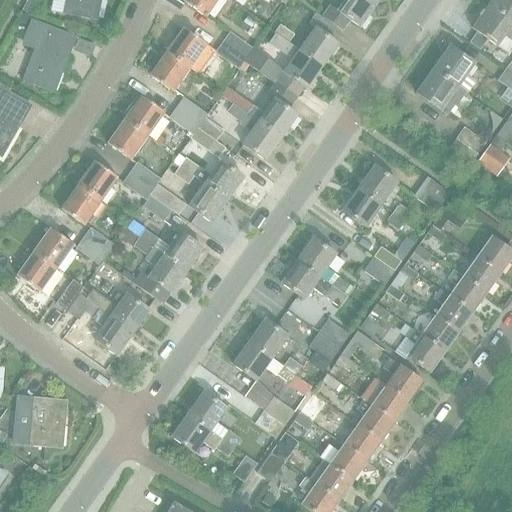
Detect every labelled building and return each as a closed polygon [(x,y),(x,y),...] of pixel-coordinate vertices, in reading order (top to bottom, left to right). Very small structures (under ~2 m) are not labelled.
[(95,17),(98,0),(67,0),(65,11),(95,17)] [(218,0),(181,0),(182,0),(206,17),(218,0)] [(367,0),(344,0),(337,10),(332,7),(324,19),(342,32),(350,20),(360,27),(375,5),(367,0)] [(511,0),(493,0),(489,6),(511,21),(511,0)] [(511,25),(511,21),(489,6),(473,29),(509,55),(511,51),(511,42),(504,37),(511,25)] [(53,91),(73,38),(32,22),(23,43),(36,48),(24,79),(53,91)] [(279,25),(274,33),(289,44),(299,51),(321,67),(337,44),(315,28),(299,51),(288,43),(294,36),(279,25)] [(182,28),(165,52),(188,70),(196,75),(213,51),(182,28)] [(229,32),(221,44),(245,61),(253,50),(229,32)] [(289,44),(274,33),(268,41),(283,52),(282,52),(293,59),(283,74),(305,90),(321,67),(299,51),(289,44)] [(245,61),(221,44),(214,53),(238,70),(243,63),(245,61)] [(449,47),(433,70),(457,88),(474,64),(449,47)] [(253,50),(245,61),(243,63),(271,83),(279,70),(253,51),(253,50)] [(188,70),(165,52),(148,75),(172,92),(188,70)] [(465,93),(457,88),(433,70),(416,94),(447,115),(455,104),(457,105),(465,93)] [(511,74),(505,70),(498,80),(511,90),(511,74)] [(221,96),(233,104),(247,114),(258,122),(280,139),(296,116),(286,109),(294,98),(274,83),(266,95),(273,100),(263,115),(226,88),(221,96)] [(0,154),(1,155),(29,106),(0,89),(0,154)] [(140,97),(124,120),(148,137),(164,113),(140,97)] [(206,115),(182,98),(176,108),(199,125),(204,118),(206,115)] [(247,114),(233,104),(227,112),(241,122),(247,114)] [(199,125),(176,108),(168,119),(191,135),(189,138),(197,128),(199,125)] [(511,117),(510,117),(496,137),(506,144),(507,143),(510,146),(511,143),(511,117)] [(204,118),(199,125),(197,128),(215,142),(225,149),(225,148),(215,141),(223,131),(204,118)] [(148,137),(124,120),(107,144),(130,161),(148,137)] [(280,139),(258,122),(242,144),(265,161),(280,139)] [(464,127),(456,138),(449,148),(471,163),(485,143),(464,127)] [(215,142),(197,128),(189,138),(218,158),(225,149),(215,142)] [(496,137),(482,157),(478,163),(498,176),(510,159),(501,152),(506,144),(496,137)] [(184,159),(179,166),(193,176),(204,184),(227,201),(243,178),(220,162),(209,176),(184,159)] [(93,162),(76,185),(100,202),(117,179),(93,162)] [(136,163),(129,173),(152,190),(156,185),(160,180),(136,163)] [(193,176),(179,166),(173,175),(187,185),(193,176)] [(375,166),(358,190),(380,205),(397,182),(375,166)] [(152,190),(129,173),(121,184),(145,200),(149,195),(152,190)] [(436,212),(450,192),(431,179),(417,198),(436,212)] [(227,201),(204,184),(188,207),(211,223),(227,201)] [(100,202),(76,185),(60,209),(84,225),(100,202)] [(171,210),(178,215),(185,205),(156,185),(152,190),(149,195),(150,196),(171,210)] [(380,205),(358,190),(343,211),(365,227),(380,205)] [(163,221),(170,211),(171,210),(150,196),(142,207),(163,221)] [(399,203),(392,213),(404,222),(411,212),(399,203)] [(466,219),(446,205),(432,226),(439,231),(446,220),(459,229),(466,219)] [(404,222),(392,213),(386,221),(398,230),(404,222)] [(432,226),(427,233),(440,242),(445,235),(439,231),(432,226)] [(49,228),(32,253),(56,269),(73,245),(49,228)] [(113,245),(90,228),(82,238),(106,255),(113,245)] [(144,229),(138,238),(186,271),(202,248),(179,232),(169,247),(144,229)] [(511,251),(492,237),(477,258),(500,275),(511,258),(511,251)] [(106,255),(82,238),(75,248),(99,265),(102,261),(106,255)] [(186,271),(138,238),(132,246),(146,256),(143,259),(154,267),(148,276),(140,271),(132,283),(153,298),(161,287),(170,294),(186,271)] [(313,238),(297,261),(320,277),(325,269),(335,255),(313,238)] [(418,245),(413,252),(426,261),(431,254),(418,245)] [(372,257),(393,272),(401,261),(384,249),(376,260),(372,257)] [(56,269),(32,253),(16,276),(40,292),(56,269)] [(393,272),(372,257),(363,270),(384,285),(393,272)] [(477,258),(463,277),(487,294),(500,275),(477,258)] [(99,265),(99,266),(94,272),(114,287),(122,276),(102,261),(99,265)] [(297,261),(281,283),(304,299),(312,287),(324,296),(339,307),(347,296),(343,294),(332,285),(320,277),(297,261)] [(404,264),(399,271),(412,280),(417,273),(404,264)] [(457,286),(449,297),(472,314),(487,294),(463,277),(463,278),(453,271),(447,279),(457,286)] [(337,277),(332,285),(343,294),(349,285),(337,277)] [(83,288),(72,280),(55,303),(66,311),(78,294),(83,288)] [(390,284),(385,291),(398,300),(403,293),(390,284)] [(443,306),(435,317),(458,334),(472,314),(449,297),(439,290),(433,299),(443,306)] [(91,291),(85,299),(109,317),(132,333),(148,311),(125,295),(115,308),(91,291)] [(109,317),(85,299),(78,294),(66,311),(78,320),(84,311),(93,318),(92,319),(102,327),(94,339),(116,355),(132,333),(109,317)] [(376,304),(371,311),(384,320),(389,313),(376,304)] [(377,339),(384,329),(367,317),(360,327),(377,339)] [(410,329),(444,353),(458,334),(435,317),(421,336),(410,329)] [(265,320),(249,342),(271,359),(287,336),(265,320)] [(328,320),(318,334),(339,349),(349,335),(328,320)] [(444,353),(410,329),(404,338),(415,345),(407,356),(430,373),(444,353)] [(367,354),(374,344),(357,331),(340,355),(347,360),(356,347),(367,354)] [(339,349),(318,334),(308,347),(329,362),(339,349)] [(249,342),(233,365),(255,381),(265,368),(276,376),(283,367),(271,359),(249,342)] [(354,365),(347,360),(340,355),(335,361),(350,371),(354,365)] [(289,358),(283,367),(295,375),(301,366),(289,358)] [(393,376),(385,386),(409,403),(423,383),(389,358),(382,368),(393,376)] [(283,367),(276,376),(288,384),(294,375),(295,375),(283,367)] [(326,374),(321,381),(335,390),(340,383),(326,374)] [(294,375),(288,384),(305,396),(311,387),(294,375)] [(363,399),(362,400),(395,423),(409,403),(385,386),(374,378),(360,398),(363,399)] [(203,392),(187,415),(210,431),(221,439),(228,430),(216,422),(226,408),(203,392)] [(312,394),(307,401),(320,410),(325,403),(312,394)] [(273,396),(263,411),(284,426),(294,411),(273,396)] [(60,446),(64,412),(52,411),(52,402),(18,399),(14,442),(60,446)] [(364,415),(357,426),(380,443),(395,423),(362,400),(356,409),(364,415)] [(284,426),(263,411),(254,423),(275,438),(284,426)] [(298,413),(293,421),(307,431),(312,423),(298,413)] [(187,415),(171,437),(194,454),(202,443),(213,451),(215,448),(221,439),(210,431),(187,415)] [(357,426),(343,445),(367,462),(380,443),(357,426)] [(228,430),(221,439),(228,444),(234,448),(240,439),(228,431),(228,430)] [(285,433),(270,453),(284,462),(298,442),(285,433)] [(221,439),(215,448),(227,457),(234,448),(228,444),(221,439)] [(329,445),(320,458),(353,481),(367,462),(343,445),(339,452),(329,445)] [(284,462),(270,453),(256,472),(270,482),(284,462)] [(244,482),(257,464),(245,456),(232,474),(244,482)] [(306,477),(305,478),(315,485),(338,502),(353,481),(320,458),(323,460),(309,480),(306,477)] [(315,485),(305,478),(299,487),(309,494),(301,505),(311,511),(330,511),(338,502),(315,485)] [(190,511),(173,502),(172,503),(177,506),(173,511),(190,511)]
